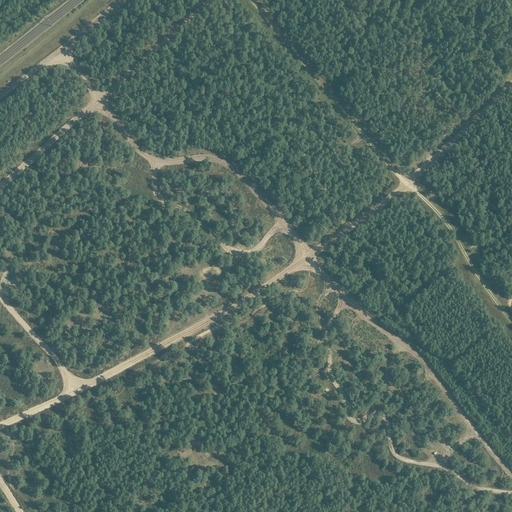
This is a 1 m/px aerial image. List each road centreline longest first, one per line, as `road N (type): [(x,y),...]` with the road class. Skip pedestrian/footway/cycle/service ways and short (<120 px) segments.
road 1 (unknown): [(511,323),(449,230),(252,0)]
road 2 (track): [(210,0),(0,187)]
road 3 (unknown): [(0,298),(75,390),(0,424)]
road 4 (track): [(0,96),(122,0)]
road 5 (track): [(0,76),(94,0)]
